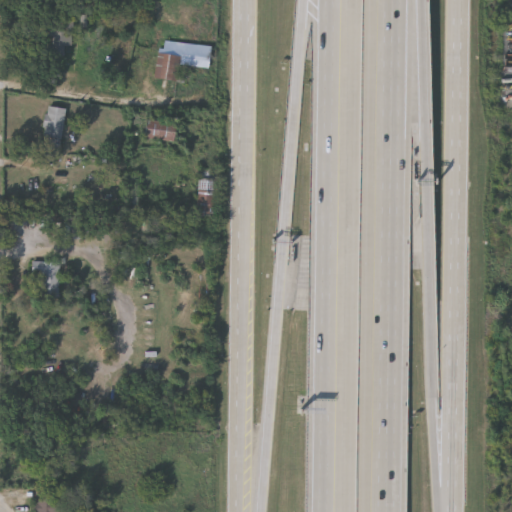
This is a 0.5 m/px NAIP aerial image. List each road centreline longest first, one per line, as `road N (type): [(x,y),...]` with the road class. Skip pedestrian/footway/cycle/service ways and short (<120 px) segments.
road 1 (motorway): [(306,0),(261,511)]
road 2 (motorway): [(449,511),(431,301),(424,0)]
road 3 (motorway): [(343,0),(335,511)]
road 4 (secondary): [(452,511),(458,0)]
road 5 (motorway): [(385,511),(391,0)]
road 6 (secondary): [(244,98),(240,511)]
